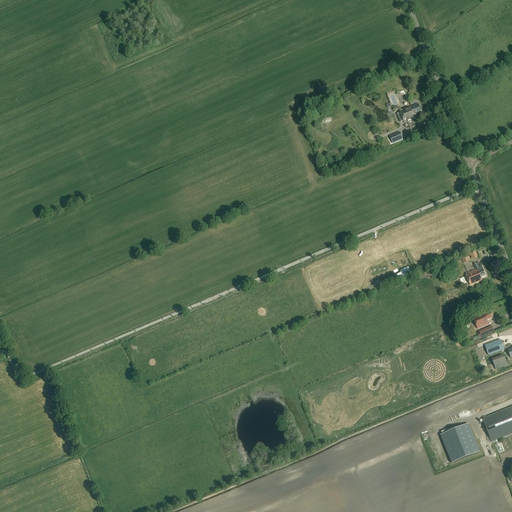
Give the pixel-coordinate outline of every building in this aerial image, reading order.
[(400,112),(400,114),(397,115),(400,124),(404,122),(404,124),(416,119),(415,115),(422,113),(419,105),(412,107),(400,112)] [(403,140),(399,132),(389,137),(392,144),(403,140)] [(462,263),(471,260),(468,254),(460,258),(462,263)] [(481,277),(485,276),(482,267),(478,268),(476,264),(473,265),(476,270),(465,274),(470,286),(482,281),(481,277)] [(487,321),(492,318),(489,311),(484,313),(473,318),(477,329),(489,325),(487,321)] [(486,330),(481,332),(477,334),(479,338),(483,337),(488,335),(486,330)] [(489,356),(504,350),(501,341),(485,346),(489,356)] [(492,360),(487,362),(489,367),(494,365),(496,370),(507,365),(503,355),(492,360)] [(511,407),(482,419),(491,442),(511,434),(511,407)] [(469,424),(441,436),(452,464),(480,452),(469,424)]
